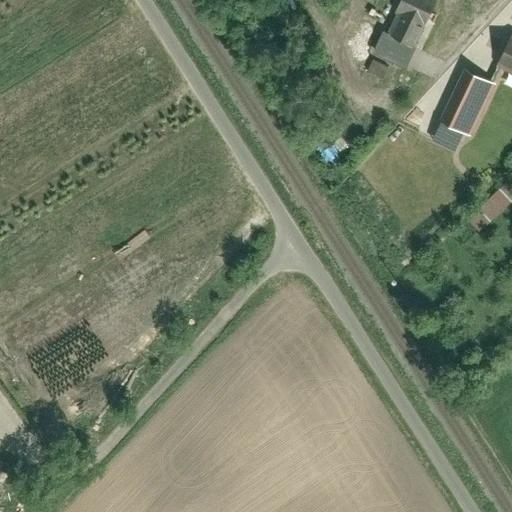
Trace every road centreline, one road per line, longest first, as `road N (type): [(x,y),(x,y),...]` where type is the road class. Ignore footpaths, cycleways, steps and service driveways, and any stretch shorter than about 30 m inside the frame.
road 1 (unclassified): [(298,240),(95,475),(70,482),(35,457)]
road 2 (residential): [(298,240),(473,511)]
road 3 (residential): [(143,0),(298,240)]
